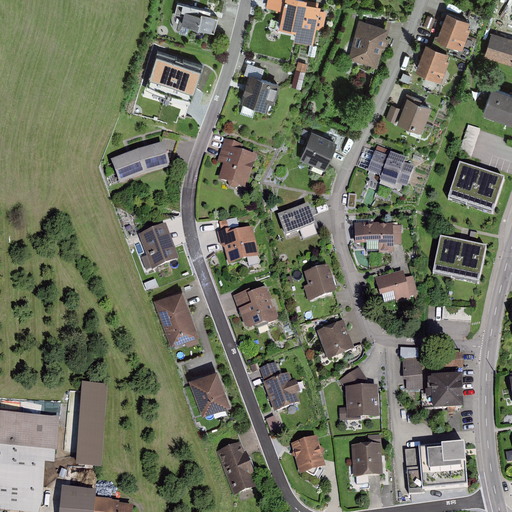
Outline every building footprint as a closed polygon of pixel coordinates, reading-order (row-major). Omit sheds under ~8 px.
[(268,0),(267,8),(284,12),(280,29),(297,33),(295,42),(313,45),(316,29),(323,31),(327,12),(321,11),(322,8),(308,5),(308,1),(302,0),(268,0)] [(184,17),(182,27),(215,35),(219,19),(210,17),(211,12),(178,4),(175,15),(184,17)] [(437,34),(433,44),(449,50),(450,47),(463,52),(471,30),(469,29),(471,23),(447,14),(439,34),(437,34)] [(428,16),(424,26),(432,29),(436,19),(428,16)] [(388,30),(360,21),(348,60),(377,69),(383,50),(385,50),(388,40),(386,38),(388,30)] [(511,39),(492,34),(485,58),(511,66),(511,39)] [(432,48),(426,46),(416,74),(441,84),(450,62),(447,61),(450,55),(448,54),(449,50),(433,44),(432,48)] [(317,47),(310,46),(308,56),(315,57),(317,47)] [(158,49),(145,89),(194,106),(208,66),(158,49)] [(308,64),(298,62),(296,70),(306,73),(308,64)] [(244,75),(249,77),(249,76),(262,80),(265,70),(248,64),(244,75)] [(306,74),(296,71),(292,88),(301,90),(306,74)] [(262,80),(249,76),(249,77),(243,95),(245,96),(242,105),(267,113),(270,105),(275,105),(281,86),(262,80)] [(511,96),(493,89),(483,115),(511,126),(511,96)] [(432,109),(408,99),(397,125),(422,135),(432,109)] [(386,120),(396,124),(402,109),(392,105),(386,120)] [(472,158),(481,131),(469,126),(459,154),(472,158)] [(338,144),(312,133),(300,161),(326,172),(338,144)] [(139,154),(112,164),(120,188),(147,179),(171,173),(170,168),(180,139),(165,134),(160,148),(139,154)] [(247,192),(258,159),(242,154),(244,147),(225,140),(217,164),(224,167),(218,183),(230,187),(230,189),(237,191),(237,189),(247,192)] [(368,174),(376,155),(365,151),(359,170),(368,174)] [(390,160),(376,155),(368,174),(368,175),(382,180),(380,184),(396,191),(398,186),(408,189),(415,170),(406,167),(407,163),(391,156),(390,160)] [(505,180),(460,165),(450,193),(495,208),(505,180)] [(495,208),(450,193),(448,200),(493,215),(495,208)] [(357,197),(349,196),(348,211),(356,211),(357,197)] [(316,229),(308,208),(278,219),(286,240),(316,229)] [(229,231),(226,222),(220,223),(223,232),(229,231)] [(393,228),(393,226),(374,227),(369,227),(369,225),(357,225),(354,226),(355,250),(367,249),(367,254),(370,254),(370,257),(394,255),(394,248),(402,247),(401,228),(393,228)] [(166,228),(139,238),(152,272),(179,262),(166,228)] [(260,259),(253,230),(232,235),(231,231),(218,234),(222,251),(225,250),(229,266),(260,259)] [(488,250),(441,240),(435,268),(481,278),(488,250)] [(481,278),(435,268),(434,275),(480,285),(481,278)] [(329,269),(305,276),(308,287),(304,289),(308,305),(336,296),(329,269)] [(404,273),(375,281),(380,301),(382,300),(384,307),(396,304),(397,306),(411,302),(411,299),(419,297),(414,278),(406,280),(404,273)] [(183,292),(155,302),(172,348),(200,338),(183,292)] [(272,303),(269,294),(264,292),(248,298),(246,294),(234,299),(245,330),(251,332),(266,327),(269,329),(277,325),(279,321),(275,311),(274,312),(271,304),(272,303)] [(472,311),(443,308),(442,321),(471,324),(472,311)] [(344,325),(318,334),(328,363),(355,353),(344,325)] [(401,361),(419,360),(419,350),(401,351),(401,361)] [(463,370),(462,354),(440,353),(440,371),(463,370)] [(423,393),(422,361),(403,361),(403,383),(407,383),(407,393),(423,393)] [(257,365),(251,367),(253,374),(260,372),(257,365)] [(260,371),(265,385),(281,379),(276,365),(260,371)] [(370,385),(360,370),(340,383),(351,398),(370,385)] [(231,408),(218,372),(189,382),(203,418),(231,408)] [(281,379),(265,385),(264,386),(275,415),(301,405),(297,397),(301,396),(296,384),(293,385),(290,376),(281,379)] [(464,413),(462,379),(433,380),(433,381),(428,382),(429,394),(425,394),(426,402),(433,401),(433,414),(464,413)] [(108,389),(82,387),(77,470),(103,471),(108,389)] [(340,423),(380,420),(378,388),(345,391),(347,410),(339,411),(340,423)] [(58,454),(59,420),(0,418),(0,452),(55,454),(58,454)] [(78,433),(67,433),(67,451),(78,451),(78,433)] [(369,447),(352,448),(353,466),(349,466),(350,490),(369,490),(368,480),(383,479),(381,437),(368,437),(369,447)] [(318,440),(291,447),(300,477),(326,470),(318,440)] [(241,446),(219,454),(235,498),(257,490),(253,480),(255,479),(254,475),(255,471),(251,460),(248,459),(246,457),(245,457),(241,446)] [(465,449),(419,452),(422,494),(468,491),(465,449)] [(55,454),(0,452),(0,511),(40,511),(43,503),(45,465),(55,465),(55,454)] [(422,494),(419,452),(406,453),(409,497),(422,496),(422,494)] [(119,503),(97,501),(97,496),(63,492),(60,511),(133,511),(134,509),(119,507),(119,503)]
